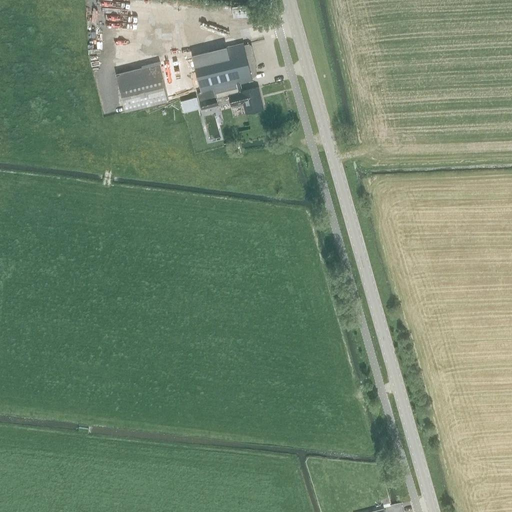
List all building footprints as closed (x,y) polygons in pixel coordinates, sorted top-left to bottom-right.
[(256,74),(253,62),(255,61),(251,47),(248,44),(243,45),(243,43),(192,55),(191,54),(115,73),(125,111),(197,93),(213,90),(240,83),(252,81),(250,76),(256,74)] [(240,83),(213,90),(197,93),(201,109),(218,105),(216,98),(228,95),(241,92),(240,91),(242,91),(240,83)] [(246,113),(262,109),(257,87),(242,91),(240,91),(241,92),(228,95),(230,102),(232,109),(244,106),(246,113)] [(228,95),(216,98),(218,105),(230,102),(228,95)] [(199,109),(196,97),(181,101),(183,113),(199,109)]
